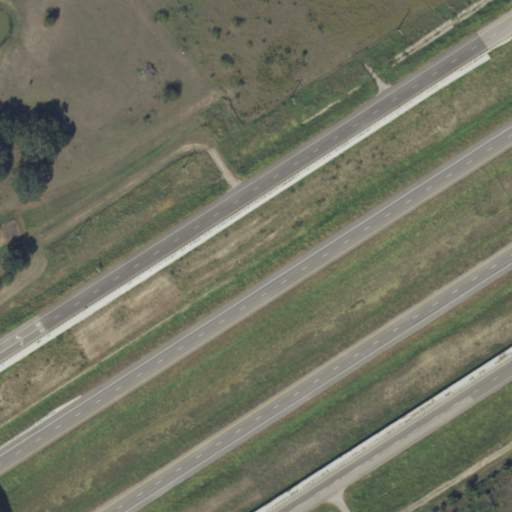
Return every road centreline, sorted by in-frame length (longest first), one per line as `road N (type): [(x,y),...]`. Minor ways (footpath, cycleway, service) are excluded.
road 1 (motorway): [(511,132),(0,462)]
road 2 (tertiary): [(511,19),(0,348)]
road 3 (motorway): [(118,511),(511,257)]
road 4 (tertiary): [(283,511),(511,364)]
